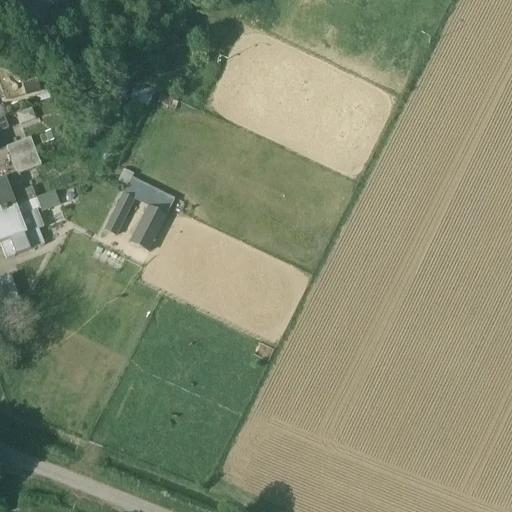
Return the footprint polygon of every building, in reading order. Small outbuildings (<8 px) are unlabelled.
[(179,89),(198,45),(175,35),(155,77),(179,89)] [(217,60),(227,42),(218,37),(208,55),(217,60)] [(158,104),(168,109),(172,101),(161,96),(158,104)] [(19,110),(17,104),(9,106),(11,112),(19,110)] [(0,133),(9,130),(4,119),(0,120),(0,133)] [(49,144),(58,140),(55,133),(46,136),(49,144)] [(11,164),(35,154),(30,140),(6,150),(11,164)] [(35,154),(11,164),(16,177),(41,167),(35,154)] [(0,182),(0,214),(36,200),(32,189),(11,197),(5,181),(0,182)] [(116,239),(134,202),(122,196),(104,233),(116,239)] [(15,208),(0,214),(0,247),(6,262),(15,258),(29,252),(44,247),(39,235),(38,232),(43,230),(37,213),(40,211),(36,200),(15,208)] [(147,209),(129,246),(148,255),(166,218),(147,209)] [(0,278),(0,309),(19,303),(10,275),(0,278)]
